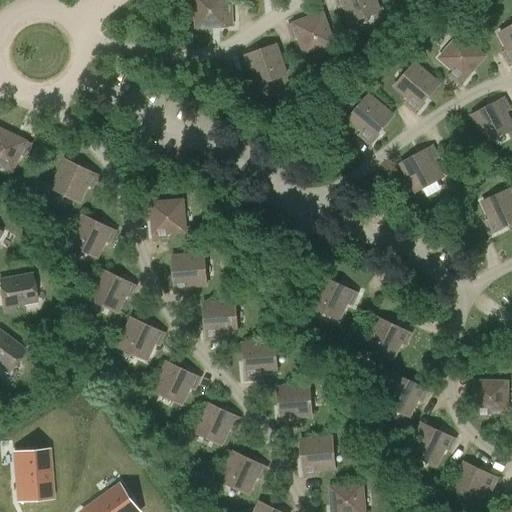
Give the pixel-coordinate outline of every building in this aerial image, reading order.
[(194,0),(195,26),(231,25),(231,11),(225,12),(224,0),(194,0)] [(350,22),(379,12),(374,0),(336,0),(339,6),(344,4),(350,22)] [(304,53),(332,43),(322,13),(288,25),(293,37),(297,35),(304,53)] [(510,64),(511,62),(511,25),(499,33),(508,50),(503,52),(510,64)] [(461,83),(484,56),(460,35),(440,58),(454,70),(451,74),(461,83)] [(256,84),(285,74),(275,44),(241,56),(245,68),(250,66),(256,84)] [(415,111),(438,84),(414,63),(394,86),(408,98),(405,102),(415,111)] [(368,142),(391,115),(367,94),(347,118),(361,130),(358,134),(368,142)] [(486,143),(511,129),(511,126),(504,112),(509,110),(503,98),(471,115),(486,143)] [(25,155),(30,144),(0,129),(0,164),(12,170),(20,153),(25,155)] [(415,191),(442,177),(433,160),(437,158),(431,146),(400,163),(415,191)] [(92,187),(98,175),(66,159),(52,188),(79,202),(87,184),(92,187)] [(490,233),(511,222),(511,194),(509,189),(482,201),(489,219),(484,221),(490,233)] [(166,232),(185,231),(183,200),(151,203),(154,239),(167,238),(166,232)] [(110,243),(115,231),(83,215),(69,244),(97,257),(105,240),(110,243)] [(188,286),(207,284),(204,254),(172,257),(175,292),(188,291),(188,286)] [(130,297),(136,285),(103,270),(90,299),(117,312),(125,295),(130,297)] [(13,305),(36,301),(31,274),(0,280),(0,288),(5,312),(14,310),(13,305)] [(352,305),(357,293),(325,278),(311,307),(339,319),(347,302),(352,305)] [(219,333),(237,331),(235,301),(203,303),(206,339),(219,338),(219,333)] [(159,345),(164,333),(132,318),(118,347),(146,360),(154,343),(159,345)] [(405,345),(411,333),(379,318),(365,347),(392,360),(401,343),(405,345)] [(0,366),(8,372),(24,350),(0,332),(0,366)] [(258,373),(277,371),(275,341),(243,344),(246,379),(259,378),(258,373)] [(194,389),(200,377),(167,362),(154,391),(181,404),(189,387),(194,389)] [(422,402),(428,390),(396,374),(382,403),(409,416),(417,399),(422,402)] [(507,412),(507,382),(475,381),(475,417),(488,417),(488,412),(507,412)] [(293,417),(312,415),(309,385),(277,388),(281,423),(294,422),(293,417)] [(234,430),(239,418),(207,403),(194,432),(221,445),(229,428),(234,430)] [(449,451),(455,439),(423,424),(409,452),(436,465),(444,448),(449,451)] [(316,469),(335,468),(332,437),(300,440),(303,476),(317,475),(316,469)] [(37,451),(13,453),(17,501),(51,498),(47,450),(37,451)] [(261,479),(266,467),(234,452),(220,481),(248,494),(256,477),(261,479)] [(491,490),(497,478),(465,463),(451,491),(479,505),(487,488),(491,490)] [(120,485),(82,511),(139,511),(134,505),(120,485)] [(364,511),(362,485),(330,487),(332,511),(364,511)] [(280,511),(260,502),(255,511),(280,511)]
